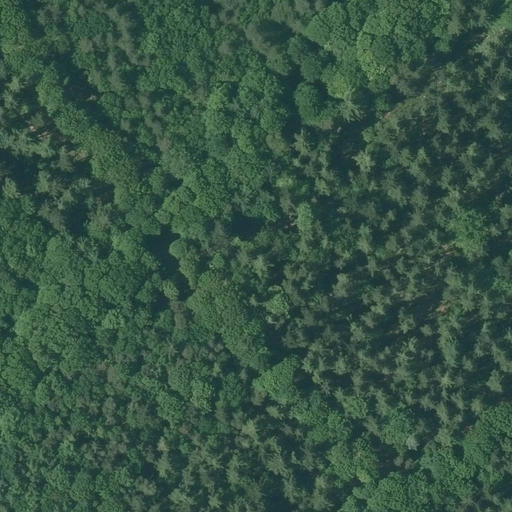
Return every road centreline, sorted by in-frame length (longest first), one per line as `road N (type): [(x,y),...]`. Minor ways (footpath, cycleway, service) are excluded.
road 1 (track): [(0,398),(445,0)]
road 2 (unclassified): [(0,373),(422,0)]
road 3 (track): [(150,223),(404,0)]
road 4 (track): [(185,270),(399,511)]
road 5 (track): [(0,19),(185,270)]
road 6 (track): [(0,358),(150,223)]
road 7 (track): [(511,410),(399,511)]
